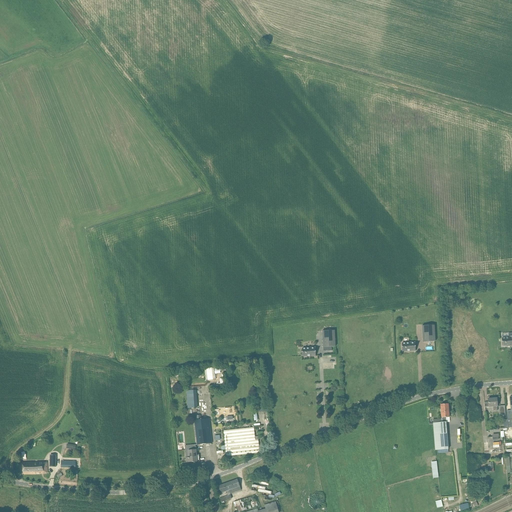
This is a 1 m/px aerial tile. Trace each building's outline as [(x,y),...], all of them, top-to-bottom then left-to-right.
[(436,342),(435,326),(422,326),(423,343),(436,342)] [(335,331),(322,331),(323,348),(336,347),(335,331)] [(509,338),(502,338),(502,346),(509,346),(511,345),(511,337),(509,337),(509,338)] [(409,343),(402,343),(402,351),(409,351),(415,351),(415,342),(409,343)] [(302,349),(302,356),(310,356),(316,356),(315,347),(309,348),(302,349)] [(196,390),(186,391),(188,409),(197,408),(196,390)] [(488,399),(489,407),(493,407),(493,411),(497,411),(497,406),(497,399),(493,399),(493,398),(492,398),(489,398),(488,399)] [(442,423),(433,423),(435,450),(448,449),(446,422),(445,422),(445,417),(449,417),(448,404),(440,405),(441,418),(441,417),(442,423)] [(505,406),(499,406),(499,416),(504,415),(504,420),(504,427),(507,427),(507,420),(507,415),(506,415),(505,415),(505,406)] [(196,420),(194,420),(197,440),(197,445),(210,443),(207,419),(201,420),(200,415),(195,416),(196,420)] [(227,456),(259,453),(258,440),(255,440),(254,427),(224,431),(227,456)] [(185,451),(186,463),(197,462),(196,450),(185,451)] [(436,461),(430,462),(433,478),(439,477),(436,461)] [(39,474),(48,473),(47,462),(23,463),(23,469),(23,474),(35,474),(36,473),(36,472),(39,472),(39,473),(39,474)] [(221,493),(227,491),(227,493),(230,492),(230,494),(241,490),(239,484),(237,479),(218,486),(221,493)] [(310,501),(310,502),(310,504),(310,505),(311,506),(312,507),(312,508),(313,509),(315,509),(316,509),(317,510),(318,509),(320,509),(321,509),(322,508),(323,507),(323,506),(324,505),(324,504),(324,502),(324,501),(324,500),(323,499),(323,498),(322,497),(321,496),(320,495),(318,495),(317,495),(316,495),(315,495),(313,496),(312,497),(312,498),(311,499),(310,500),(310,501)] [(233,502),(236,511),(238,511),(258,506),(254,496),(233,502)] [(258,511),(279,511),(276,502),(264,505),(266,509),(258,511)]
